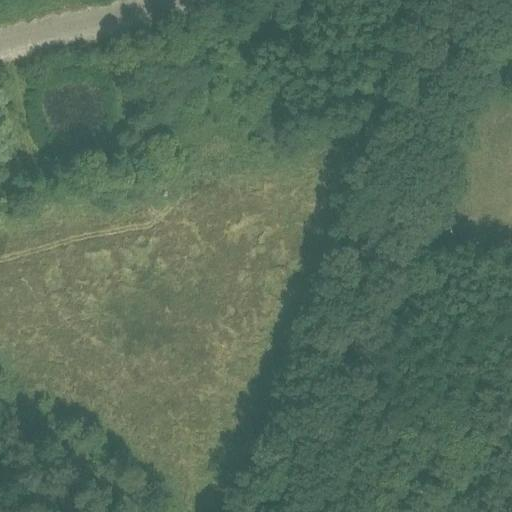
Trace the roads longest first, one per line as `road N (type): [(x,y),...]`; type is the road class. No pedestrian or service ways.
road 1 (unclassified): [(279,511),(471,0)]
road 2 (unclassified): [(0,47),(189,0)]
